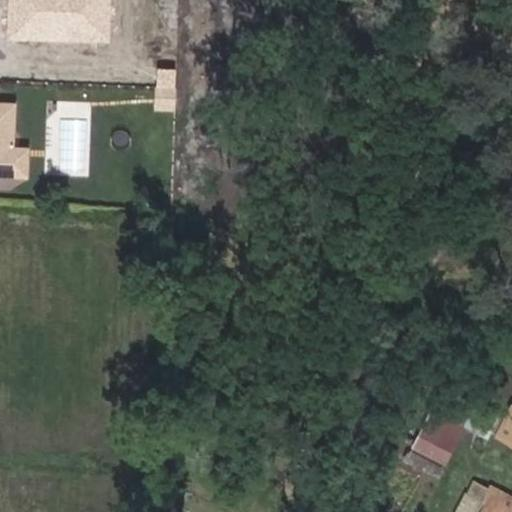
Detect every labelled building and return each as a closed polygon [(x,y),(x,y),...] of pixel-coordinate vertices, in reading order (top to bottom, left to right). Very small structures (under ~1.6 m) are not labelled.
[(110,0),(6,0),(6,37),(110,40),(110,0)] [(0,173),(11,175),(13,150),(15,106),(0,104),(0,173)] [(27,151),(13,150),(11,175),(26,176),(27,151)] [(496,416),(477,405),(466,424),(487,435),(496,416)] [(463,428),(431,411),(411,446),(445,464),(463,428)] [(511,417),(501,437),(511,442),(511,417)] [(468,492),(457,511),(511,511),(511,498),(491,488),(484,499),(468,492)]
